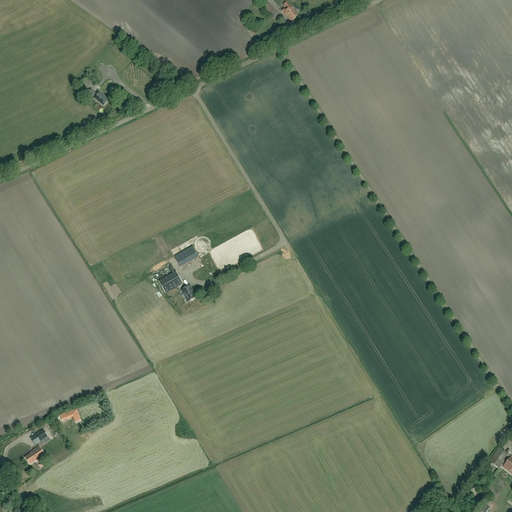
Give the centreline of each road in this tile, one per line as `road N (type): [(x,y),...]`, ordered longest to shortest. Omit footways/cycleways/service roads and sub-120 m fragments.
road 1 (unknown): [(279,49),(511,403)]
road 2 (unclassified): [(0,180),(382,0)]
